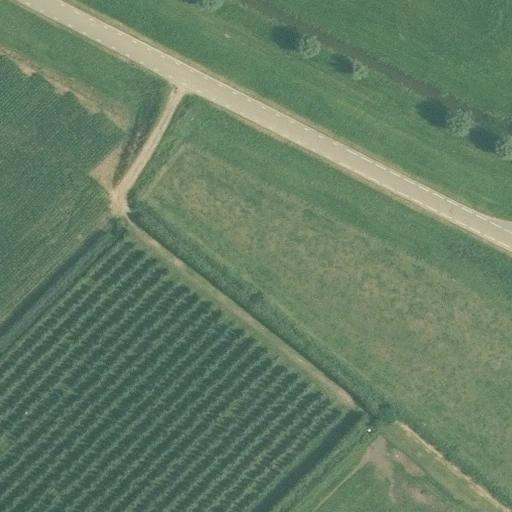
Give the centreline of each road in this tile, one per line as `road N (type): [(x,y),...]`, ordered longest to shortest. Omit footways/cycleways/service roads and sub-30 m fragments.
road 1 (unclassified): [(511,246),(22,0)]
road 2 (track): [(184,75),(122,196)]
